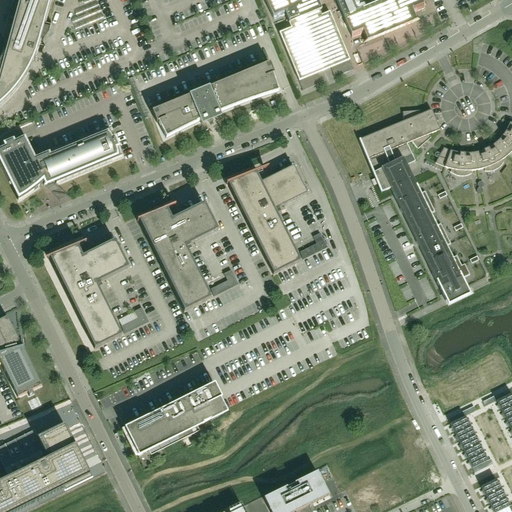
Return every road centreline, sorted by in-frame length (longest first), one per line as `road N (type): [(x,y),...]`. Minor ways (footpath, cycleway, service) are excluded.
road 1 (unclassified): [(458,484),(406,381),(337,185),(304,117)]
road 2 (unclassified): [(4,242),(304,117)]
road 3 (unclassified): [(139,511),(29,288)]
road 4 (unclassified): [(304,117),(511,4)]
